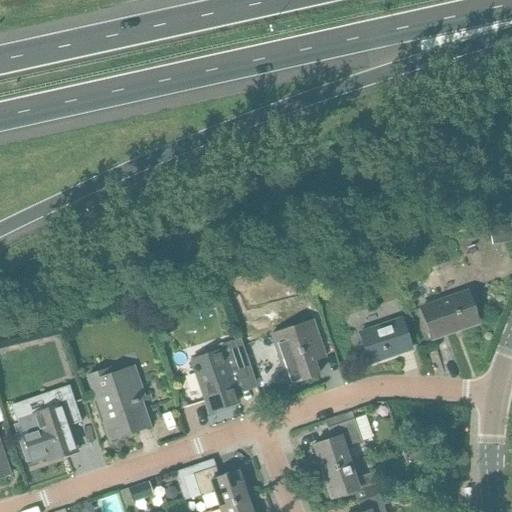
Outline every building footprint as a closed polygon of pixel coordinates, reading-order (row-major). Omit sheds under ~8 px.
[(511,234),(510,224),(491,227),(492,239),(502,237),(503,241),(511,240),(511,234)] [(430,339),(477,323),(466,293),(420,308),(430,339)] [(400,319),(359,333),(369,364),(411,349),(400,319)] [(308,345),(319,341),(312,320),(270,335),(287,385),(318,374),(308,345)] [(37,330),(0,338),(0,348),(40,339),(37,330)] [(218,351),(191,360),(208,412),(238,402),(236,396),(233,389),(246,385),(255,382),(241,337),(231,341),(216,346),(218,351)] [(150,426),(130,367),(112,374),(110,368),(86,376),(108,440),(150,426)] [(55,391),(10,406),(15,421),(17,420),(18,424),(14,426),(26,462),(31,461),(31,463),(46,458),(47,462),(77,452),(69,427),(81,422),(69,386),(55,391)] [(321,472),(349,462),(343,447),(361,441),(353,419),(327,428),(330,439),(312,445),(321,472)] [(0,478),(10,475),(0,445),(0,478)] [(354,478),(349,462),(321,472),(330,498),(352,491),(356,502),(379,494),(371,472),(354,478)] [(213,491),(219,507),(246,497),(237,471),(219,477),(215,466),(192,474),(184,477),(192,498),(200,495),(200,496),(213,491)] [(148,483),(129,490),(133,503),(152,496),(148,483)] [(384,511),(379,494),(356,502),(359,511),(384,511)] [(251,511),(246,497),(219,507),(220,511),(251,511)]
